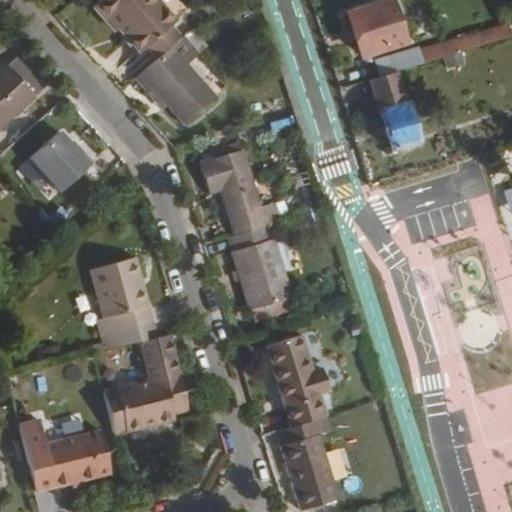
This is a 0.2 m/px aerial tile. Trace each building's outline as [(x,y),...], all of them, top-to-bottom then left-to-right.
[(144,47),(155,60),(179,38),(169,26),(173,22),(153,0),(100,0),(93,6),(115,31),(119,27),(140,51),(144,47)] [(396,39),(384,1),(346,13),(358,51),(396,39)] [(379,77),(395,72),(506,38),(500,19),(407,47),(406,44),(372,54),(379,77)] [(197,54),(182,36),(179,38),(155,60),(134,79),(147,93),(153,88),(168,105),(182,121),(214,92),(187,62),(197,54)] [(19,58),(9,68),(35,97),(46,88),(19,58)] [(7,66),(0,72),(0,128),(35,97),(9,68),(7,66)] [(379,77),(368,80),(390,151),(416,143),(395,72),(379,77)] [(153,88),(147,93),(163,110),(168,105),(153,88)] [(91,160),(80,148),(76,151),(68,142),(59,129),(28,154),(58,190),(91,160)] [(76,151),(80,148),(71,139),(68,142),(76,151)] [(219,190),(233,236),(263,226),(268,225),(278,222),(272,203),(258,208),(237,143),(211,151),(213,158),(198,163),(208,194),(219,190)] [(290,296),(268,225),(263,226),(233,236),(225,238),(247,310),(290,296)] [(97,319),(105,351),(141,342),(154,339),(155,339),(135,258),(91,268),(103,317),(97,319)] [(172,415),(187,411),(170,335),(155,339),(154,339),(141,342),(151,381),(103,393),(113,436),(174,422),(172,415)] [(314,420),(326,416),(319,395),(326,393),(318,367),(311,369),(304,344),(267,356),(290,427),(314,420)] [(290,427),(280,430),(285,445),(280,446),(300,511),(338,499),(314,420),(290,427)] [(40,421),(19,426),(34,491),(71,482),(81,480),(98,476),(88,434),(45,444),(40,421)] [(100,431),(88,434),(98,476),(110,473),(100,431)] [(81,480),(71,482),(73,490),(82,488),(81,480)]
